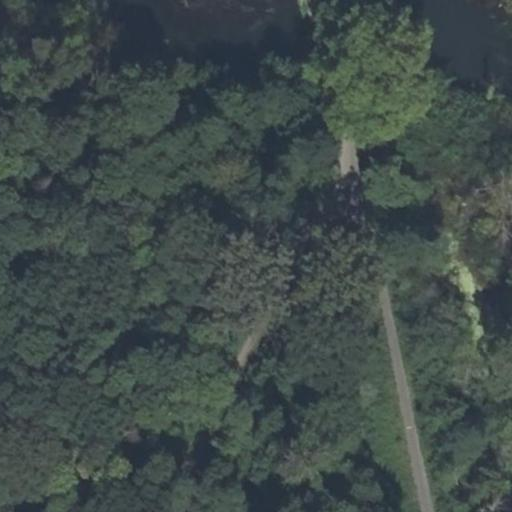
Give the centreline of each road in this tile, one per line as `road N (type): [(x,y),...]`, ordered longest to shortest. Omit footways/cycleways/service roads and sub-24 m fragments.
road 1 (track): [(423,511),(315,0)]
road 2 (track): [(343,145),(176,511)]
road 3 (unknown): [(381,511),(307,229)]
